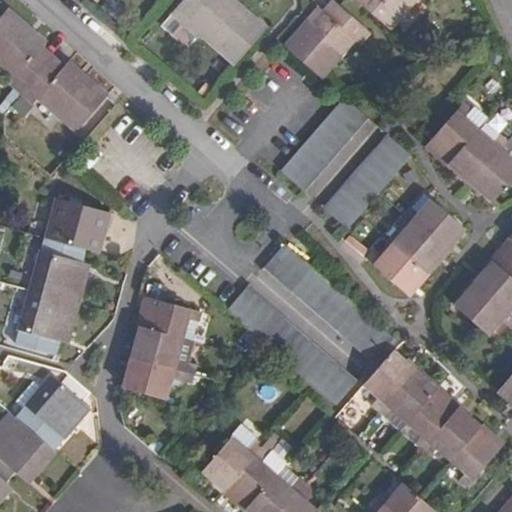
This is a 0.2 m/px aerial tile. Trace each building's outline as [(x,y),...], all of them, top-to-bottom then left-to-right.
[(183,0),(178,7),(204,27),(207,24),(245,54),(271,22),(242,0),(183,0)] [(327,1),(296,39),(333,69),(364,30),(371,37),(379,27),(346,0),(337,0),(333,5),(327,1)] [(373,0),(399,20),(415,0),(373,0)] [(16,79),(28,88),(39,98),(45,91),(84,122),(111,89),(73,57),(70,62),(58,52),(46,42),(50,37),(11,5),(0,19),(0,53),(22,72),(16,79)] [(438,140),(505,196),(511,187),(511,128),(509,132),(503,140),(487,126),(474,116),(481,107),(471,100),(438,140)] [(372,126),(346,105),(283,180),(310,203),(372,126)] [(493,119),(481,107),(474,116),(487,126),(493,119)] [(509,132),(493,119),(487,126),(503,140),(509,132)] [(385,135),(324,210),(349,232),(411,156),(385,135)] [(436,190),(423,204),(431,211),(443,198),(442,196),(436,190)] [(50,236),(38,291),(26,346),(66,355),(71,335),(77,337),(85,301),(93,268),(86,266),(90,245),(92,237),(104,239),(111,209),(59,197),(50,236)] [(431,211),(423,204),(408,221),(417,229),(393,258),(384,250),(376,260),(418,295),(476,225),(443,198),(431,211)] [(292,243),(271,267),(383,363),(404,338),(292,243)] [(511,247),(464,306),(496,332),(506,320),(511,325),(511,247)] [(236,309),(347,405),(367,382),(255,287),(236,309)] [(149,334),(142,364),(135,392),(175,401),(179,382),(190,384),(192,376),(194,367),(185,365),(190,344),(195,323),(204,325),(207,312),(157,300),(149,334)] [(386,408),(394,415),(403,424),(412,414),(441,439),(432,448),(447,460),(455,451),(485,477),(476,486),(483,493),(511,459),(511,444),(408,356),(381,388),(394,398),(386,408)] [(11,403),(0,415),(0,493),(11,481),(6,476),(22,458),(32,468),(81,413),(75,408),(83,399),(53,372),(19,410),(11,403)] [(511,381),(502,394),(511,402),(511,381)] [(209,471),(257,511),(323,511),(324,511),(311,501),(317,494),(299,479),(294,486),(269,464),(274,458),(257,442),(250,448),(238,438),(209,471)] [(447,511),(448,511),(417,485),(404,500),(396,492),(389,501),(397,509),(393,511),(447,511)]
